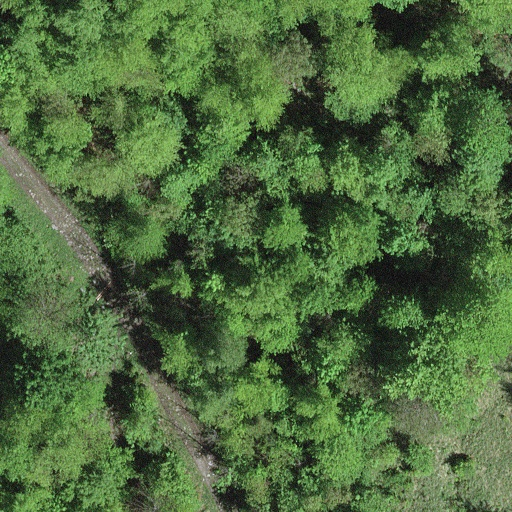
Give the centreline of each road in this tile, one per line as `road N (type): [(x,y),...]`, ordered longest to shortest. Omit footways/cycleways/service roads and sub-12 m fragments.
road 1 (track): [(0,144),(67,223),(122,322)]
road 2 (track): [(224,511),(122,322)]
